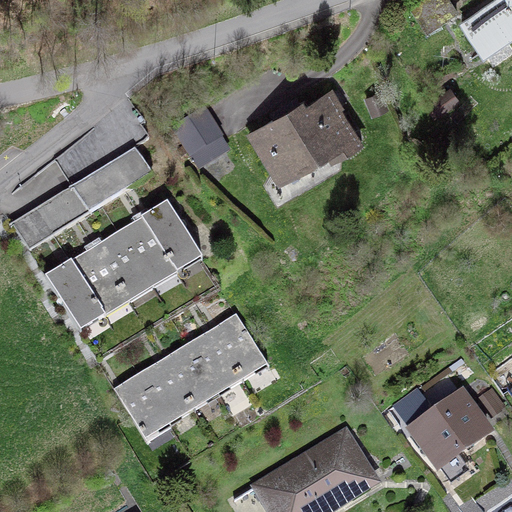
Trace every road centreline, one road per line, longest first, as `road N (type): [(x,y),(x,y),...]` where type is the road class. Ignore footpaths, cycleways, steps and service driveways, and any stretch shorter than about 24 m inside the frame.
road 1 (tertiary): [(315,0),(119,65)]
road 2 (residential): [(119,65),(95,107),(0,184)]
road 3 (tertiary): [(119,65),(0,96)]
